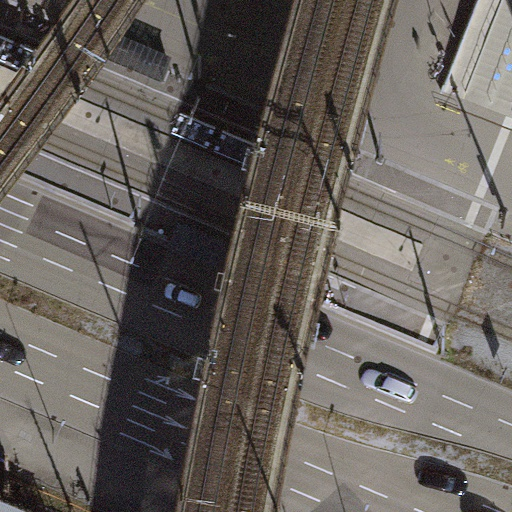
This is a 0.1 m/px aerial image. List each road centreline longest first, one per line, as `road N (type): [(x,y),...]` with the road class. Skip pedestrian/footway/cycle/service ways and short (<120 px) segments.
road 1 (primary): [(511,425),(0,209)]
road 2 (primary): [(0,345),(408,511)]
